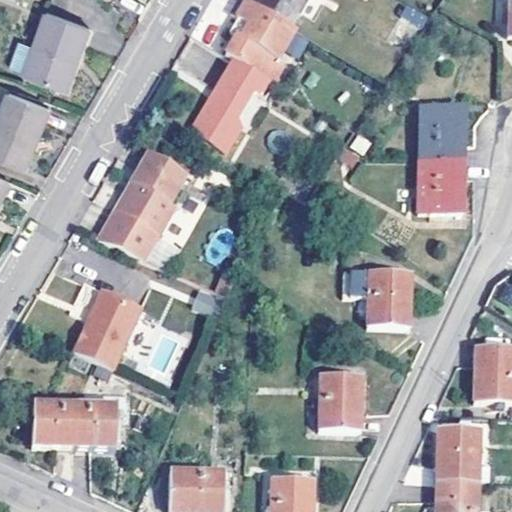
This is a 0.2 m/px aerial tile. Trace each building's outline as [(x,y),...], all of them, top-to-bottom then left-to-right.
[(307,0),(267,0),(297,18),(307,0)] [(270,62),(275,65),(294,34),(239,1),(230,16),(236,20),(246,26),(238,40),(234,37),(222,57),(230,62),(259,79),(270,62)] [(405,6),(400,17),(421,25),(426,14),(405,6)] [(86,32),(43,16),(30,50),(21,76),(20,78),(64,94),(86,32)] [(227,33),(234,37),(238,40),(246,26),(236,20),(227,33)] [(6,71),(21,76),(30,50),(15,45),(6,71)] [(205,105),(236,124),(252,97),(261,95),(267,84),(259,79),(230,62),(213,92),(217,94),(211,104),(207,101),(205,105)] [(267,84),(270,86),(280,68),(275,65),(270,62),(259,79),(267,84)] [(50,110),(9,92),(0,114),(0,160),(24,171),(50,110)] [(213,92),(207,101),(211,104),(217,94),(213,92)] [(236,124),(205,105),(187,137),(225,159),(242,128),(236,124)] [(417,164),(460,164),(460,113),(417,113),(417,164)] [(348,170),(356,158),(342,149),(335,161),(348,170)] [(149,157),(132,185),(137,189),(120,219),(124,221),(107,248),(143,264),(175,211),(168,207),(185,180),(159,164),(149,157)] [(159,164),(185,180),(189,174),(163,158),(159,164)] [(460,164),(417,164),(417,217),(459,217),(460,164)] [(97,243),(107,248),(124,221),(120,219),(137,189),(132,185),(97,243)] [(262,209),(255,227),(267,232),(275,214),(262,209)] [(357,326),(364,326),(365,277),(339,277),(338,302),(357,303),(357,326)] [(365,277),(364,326),(364,332),(406,332),(407,278),(365,277)] [(224,300),(230,286),(220,281),(213,295),(224,300)] [(99,295),(85,325),(89,327),(104,297),(99,295)] [(212,313),(214,296),(195,295),(193,312),(212,313)] [(142,314),(104,297),(89,327),(85,325),(71,356),(92,366),(114,377),(142,314)] [(511,354),(475,352),(473,408),(511,409),(511,354)] [(318,381),(316,435),(359,437),(361,382),(318,381)] [(80,411),(73,410),(71,452),(112,453),(112,431),(120,432),(120,399),(80,399),(80,411)] [(30,451),(71,452),(73,410),(31,409),(30,451)] [(439,434),(438,487),(479,488),(487,489),(488,467),(480,467),(480,436),(439,434)] [(167,473),(166,511),(220,511),(220,473),(167,473)] [(269,483),(267,511),(310,511),(311,485),(269,483)] [(477,511),(479,488),(438,487),(436,511),(477,511)]
